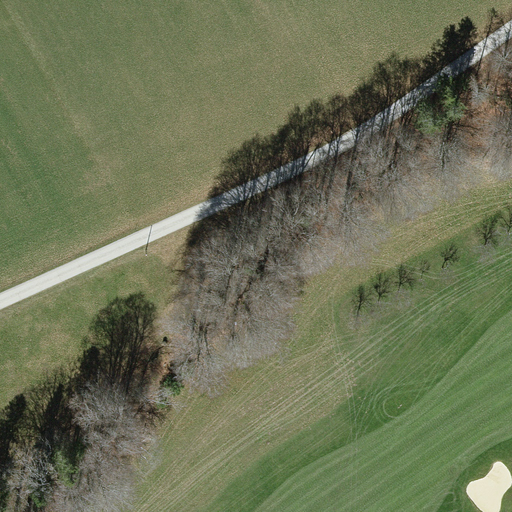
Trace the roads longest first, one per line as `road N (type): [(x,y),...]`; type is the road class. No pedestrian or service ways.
road 1 (track): [(0,308),(324,161),(511,40)]
road 2 (track): [(186,429),(295,322),(380,254),(443,222),(511,204)]
